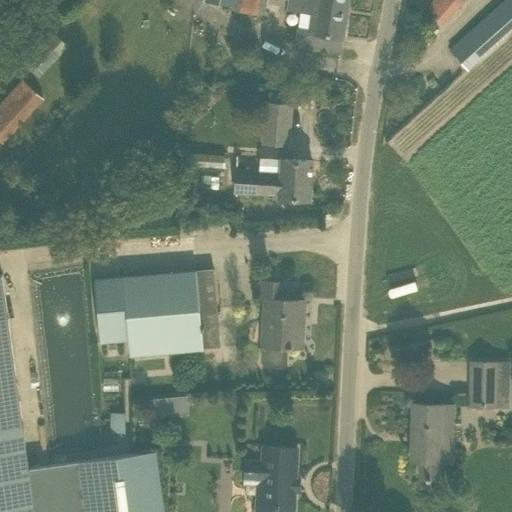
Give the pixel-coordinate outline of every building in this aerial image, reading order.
[(207,0),(233,5),(233,9),(263,15),(265,0),(207,0)] [(341,53),(348,0),(302,0),(301,11),(317,13),(315,32),(299,29),(296,47),(341,53)] [(445,25),(466,0),(435,0),(427,10),(445,25)] [(511,0),(507,0),(451,50),(467,68),(511,28),(511,0)] [(38,74),(70,45),(59,33),(27,62),(38,74)] [(21,77),(0,99),(0,142),(42,97),(21,77)] [(264,102),(261,145),(291,146),(293,103),(264,102)] [(281,192),(280,197),(310,199),(312,160),(282,158),(281,174),(258,172),(259,170),(237,169),(235,192),(257,193),(258,190),(281,192)] [(223,203),(210,203),(210,212),(223,211),(223,203)] [(129,340),(130,353),(221,346),(214,267),(123,275),(124,280),(106,282),(107,294),(91,295),(94,330),(110,329),(112,342),(129,340)] [(0,511),(164,511),(156,450),(79,460),(29,467),(23,424),(4,274),(0,274),(0,511)] [(265,298),(263,344),(262,360),(266,364),(282,365),(286,361),(287,347),(292,346),(303,347),(305,299),(284,298),(285,281),(262,280),(261,298),(265,298)] [(510,362),(498,361),(472,361),(471,404),(508,406),(510,362)] [(164,415),(163,397),(150,398),(151,416),(164,415)] [(441,460),(443,404),(413,403),(412,460),(421,460),(421,477),(443,478),(443,460),(441,460)] [(112,411),(112,430),(125,430),(124,410),(112,411)] [(294,511),(296,484),(298,447),(264,446),(263,461),(247,460),(246,478),(262,479),(260,511),(294,511)]
